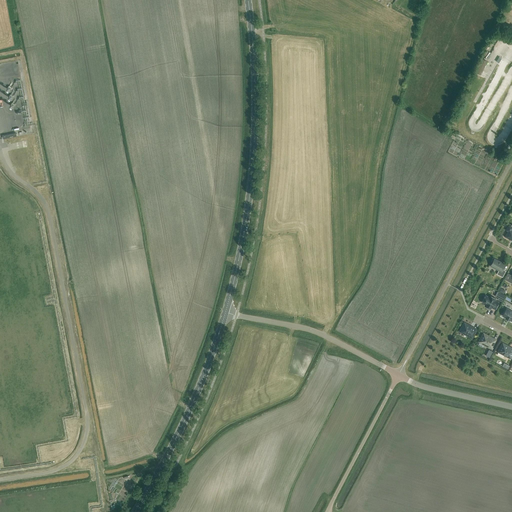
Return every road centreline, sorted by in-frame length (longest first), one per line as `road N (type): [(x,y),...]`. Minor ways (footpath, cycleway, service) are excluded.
road 1 (secondary): [(224,312),(250,186),(247,0)]
road 2 (secondary): [(134,511),(200,385),(224,312)]
road 3 (unclassified): [(398,375),(316,332),(224,312)]
road 4 (unclassified): [(327,511),(398,375)]
